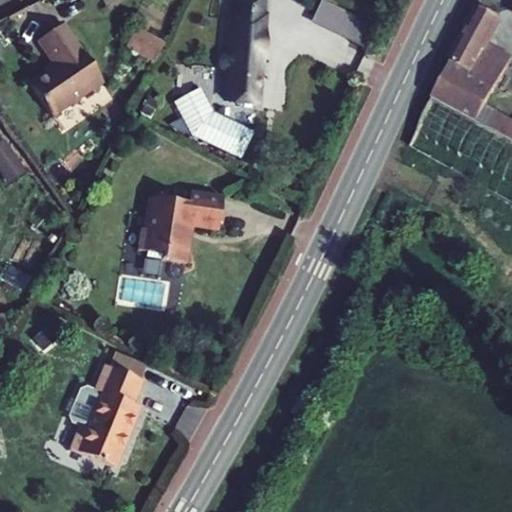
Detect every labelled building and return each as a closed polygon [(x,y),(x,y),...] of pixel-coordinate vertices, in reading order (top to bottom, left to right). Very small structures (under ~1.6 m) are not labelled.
[(225,101),(258,103),(263,17),(261,16),(261,0),(234,0),(233,15),(231,14),(228,57),(222,57),(221,68),(227,69),(225,101)] [(321,1),(310,24),(361,48),(372,25),(321,1)] [(510,60),(485,47),(499,21),(478,10),(449,65),(450,66),(431,101),(432,102),(475,125),(510,60)] [(102,84),(61,26),(37,43),(54,68),(28,85),(51,119),(102,84)] [(138,28),(129,47),(156,58),(164,39),(138,28)] [(202,90),(177,103),(194,133),(243,159),(255,134),(214,113),(202,90)] [(511,144),(475,125),(432,102),(410,148),(511,203),(511,144)] [(0,164),(10,183),(28,173),(10,139),(0,144),(0,164)] [(218,231),(222,199),(188,194),(187,205),(148,199),(146,217),(150,217),(147,232),(141,231),(138,252),(146,254),(146,259),(186,265),(190,237),(189,237),(190,223),(193,224),(197,229),(218,231)] [(107,368),(140,381),(146,366),(114,352),(107,368)] [(113,468),(138,408),(132,406),(142,382),(140,381),(107,368),(105,366),(94,391),(101,394),(86,429),(80,426),(70,451),(113,468)]
